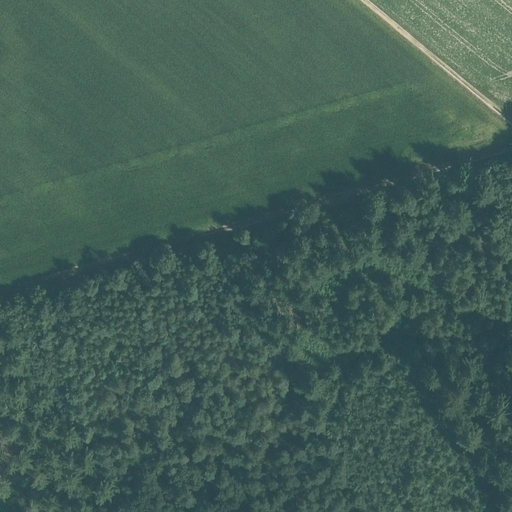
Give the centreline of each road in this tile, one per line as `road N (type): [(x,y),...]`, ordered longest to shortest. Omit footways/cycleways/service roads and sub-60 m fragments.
road 1 (track): [(0,293),(511,146)]
road 2 (track): [(365,0),(511,122)]
